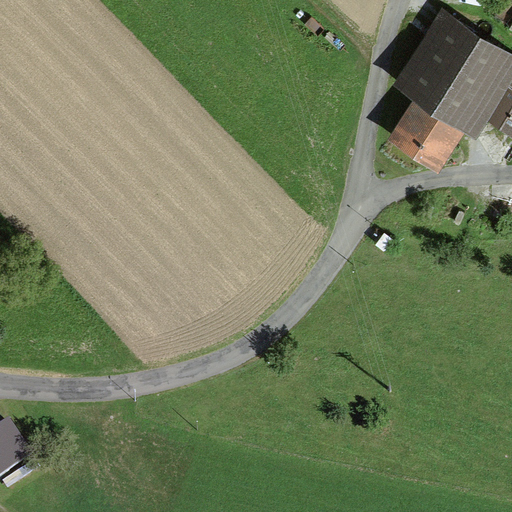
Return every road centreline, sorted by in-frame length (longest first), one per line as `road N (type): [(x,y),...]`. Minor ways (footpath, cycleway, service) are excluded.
road 1 (residential): [(364,200),(325,271),(261,337),(158,379),(59,391),(0,385)]
road 2 (residential): [(389,0),(363,134),(364,200)]
road 3 (residential): [(511,172),(454,175),(364,200)]
